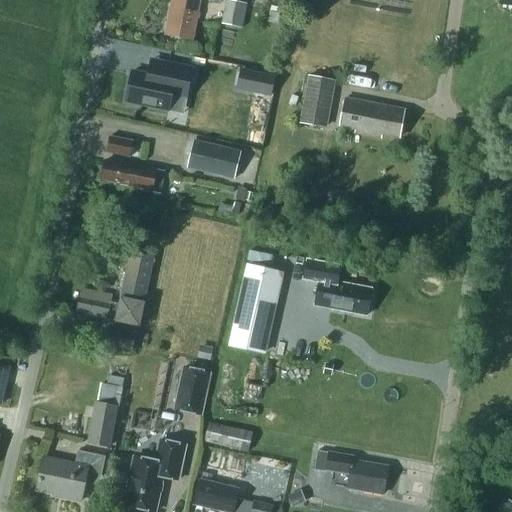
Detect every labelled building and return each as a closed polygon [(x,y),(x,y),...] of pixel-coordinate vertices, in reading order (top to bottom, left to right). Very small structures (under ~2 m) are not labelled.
[(192,40),(199,0),(172,0),(166,35),(192,40)] [(226,0),(222,24),(242,28),(246,4),(228,0),(226,0)] [(132,71),(126,101),(169,110),(172,94),(187,97),(194,67),(164,61),(151,59),(148,75),(132,71)] [(309,76),(300,123),(324,127),(332,80),(309,76)] [(355,133),(381,138),(382,134),(399,137),(403,114),(374,108),(374,103),(345,98),(339,126),(356,129),(355,133)] [(106,152),(130,157),(133,141),(109,136),(106,152)] [(194,140),(187,168),(234,179),(240,151),(194,140)] [(116,184),(161,192),(165,171),(141,167),(141,166),(120,162),(120,164),(104,161),(101,179),(117,182),(116,184)] [(107,319),(108,314),(116,316),(115,321),(139,326),(144,304),(127,300),(129,295),(145,298),(153,259),(129,254),(119,304),(110,302),(112,295),(82,289),(77,310),(92,313),(92,316),(107,319)] [(319,281),(314,305),(315,305),(330,308),(367,315),(371,289),(337,282),(340,267),(308,260),(304,278),(319,281)] [(234,326),(230,345),(264,353),(268,333),(282,273),(248,266),(234,326)] [(105,344),(132,351),(135,337),(108,331),(105,344)] [(0,404),(2,405),(10,366),(0,364),(0,404)] [(174,410),(201,415),(210,371),(183,366),(174,410)] [(100,383),(96,403),(96,402),(88,442),(109,446),(120,387),(100,383)] [(204,441),(248,452),(253,432),(209,421),(204,441)] [(178,480),(185,446),(160,440),(155,461),(134,457),(124,505),(155,511),(163,476),(178,480)] [(99,485),(105,457),(77,451),(74,464),(44,458),(37,490),(53,493),(53,495),(80,501),(84,482),(99,485)] [(348,488),(383,494),(388,467),(352,461),(353,457),(317,451),(314,470),(325,471),(326,469),(350,474),(348,488)] [(193,505),(222,511),(233,511),(240,489),(199,479),(193,505)] [(250,511),(271,511),(273,506),(253,501),(250,511)]
